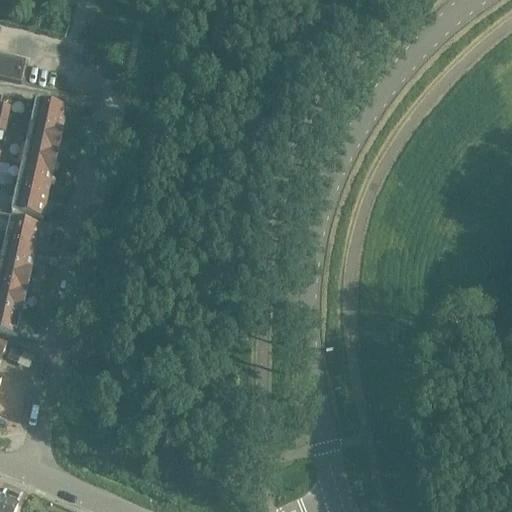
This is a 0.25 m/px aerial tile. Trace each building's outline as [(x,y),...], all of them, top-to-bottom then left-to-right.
[(0,80),(21,85),(26,62),(0,56),(0,80)] [(62,133),(67,111),(36,104),(36,105),(30,103),(28,114),(33,115),(30,126),(62,133)] [(0,105),(0,119),(8,121),(11,108),(0,105)] [(57,155),(62,133),(30,126),(28,137),(23,136),(21,147),(26,148),(57,155)] [(57,155),(26,148),(21,147),(18,156),(23,158),(21,169),(53,176),(57,155)] [(48,198),(53,176),(21,169),(18,181),(13,180),(11,190),(48,198)] [(43,220),(48,198),(11,190),(9,200),(14,201),(11,212),(43,220)] [(0,243),(36,251),(41,229),(9,222),(6,234),(0,232),(0,243)] [(0,243),(0,253),(2,254),(0,261),(0,265),(31,273),(36,251),(0,243)] [(0,288),(26,294),(31,273),(0,265),(0,288)] [(26,294),(0,288),(0,311),(22,316),(26,294)] [(0,334),(17,338),(22,316),(0,311),(0,334)] [(0,511),(15,511),(18,506),(0,498),(0,511)]
